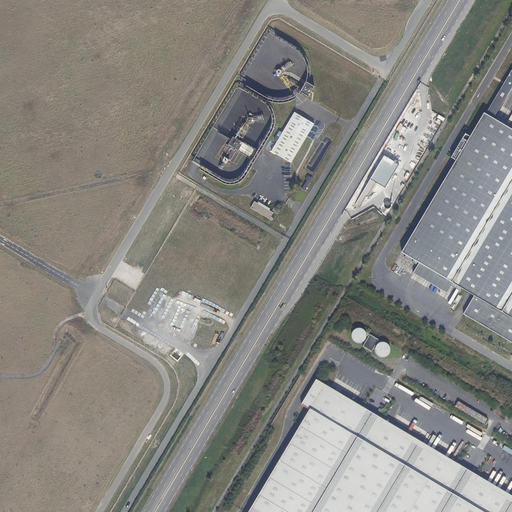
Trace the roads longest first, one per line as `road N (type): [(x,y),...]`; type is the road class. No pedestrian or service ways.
road 1 (primary): [(159,511),(464,0)]
road 2 (primary): [(452,0),(148,511)]
